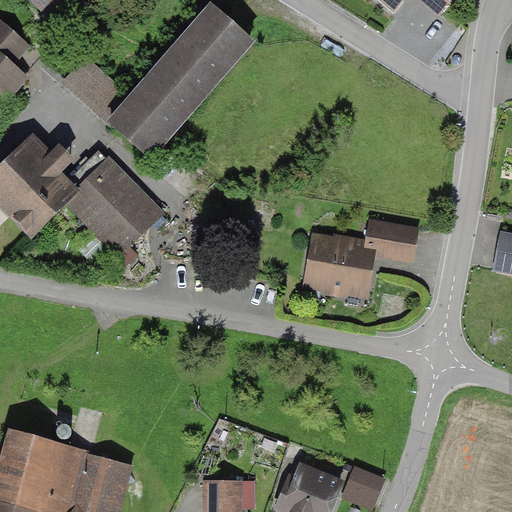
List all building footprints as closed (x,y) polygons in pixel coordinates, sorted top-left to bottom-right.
[(26,0),(40,13),(51,0),(26,0)] [(423,0),(440,14),(451,0),(423,0)] [(152,164),(257,42),(213,5),(108,126),(152,164)] [(0,113),(28,84),(12,68),(31,48),(0,19),(0,113)] [(121,92),(86,60),(62,86),(97,118),(121,92)] [(49,156),(31,139),(0,170),(0,209),(32,241),(65,207),(81,191),(65,175),(80,159),(63,142),(49,156)] [(119,260),(162,216),(109,163),(81,191),(65,207),(119,260)] [(376,258),(414,264),(419,231),(371,222),(367,242),(314,233),(304,291),(368,302),(376,258)] [(511,236),(503,234),(495,269),(511,273),(511,236)] [(69,511),(85,456),(8,436),(0,464),(0,511),(69,511)] [(69,511),(124,511),(135,469),(85,456),(69,511)] [(278,511),(333,511),(344,485),(294,466),(276,511),(278,511)] [(362,466),(347,498),(375,511),(390,479),(362,466)] [(241,511),(242,484),(202,484),(202,511),(241,511)]
